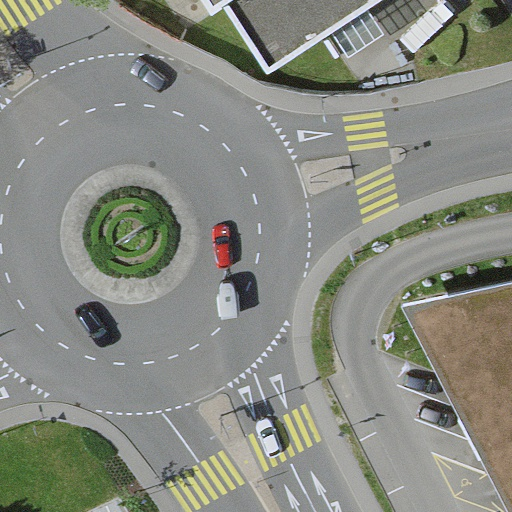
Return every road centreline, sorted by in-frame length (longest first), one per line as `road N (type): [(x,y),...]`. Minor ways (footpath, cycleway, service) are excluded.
road 1 (residential): [(253,194),(511,129)]
road 2 (secondary): [(314,511),(226,321)]
road 3 (secondary): [(253,194),(224,145),(177,113),(96,108)]
road 4 (secondary): [(134,364),(178,443),(231,511)]
road 5 (secondary): [(14,172),(1,208),(0,249),(25,312)]
road 6 (secondary): [(226,321),(258,255),(253,194)]
road 7 (secondary): [(96,108),(23,0)]
road 8 (secondary): [(25,312),(68,348),(134,364)]
